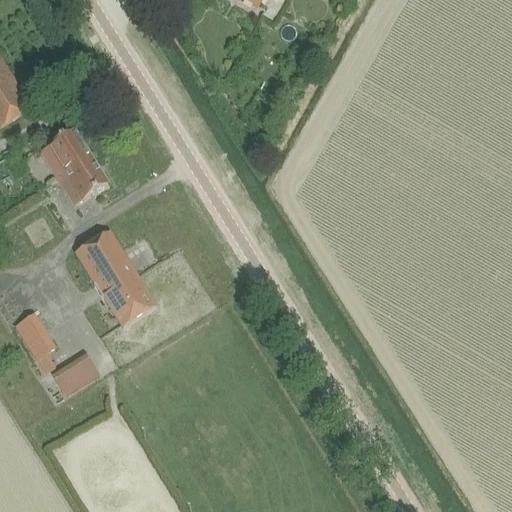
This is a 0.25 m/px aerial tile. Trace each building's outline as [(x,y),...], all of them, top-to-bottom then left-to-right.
[(239,0),(257,10),(263,0),(239,0)] [(0,133),(32,113),(0,63),(0,133)] [(58,181),(90,161),(74,134),(41,154),(52,172),(58,181)] [(90,161),(58,181),(66,194),(66,195),(74,209),(107,189),(90,161)] [(109,234),(75,255),(121,331),(155,310),(109,234)] [(56,352),(48,340),(29,352),(36,364),(56,352)] [(95,379),(82,358),(51,377),(64,399),(95,379)]
